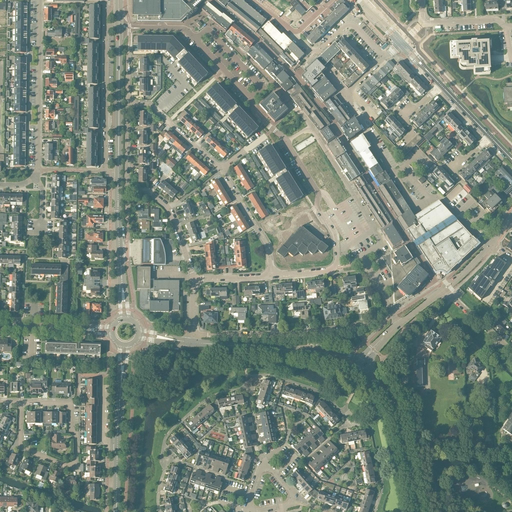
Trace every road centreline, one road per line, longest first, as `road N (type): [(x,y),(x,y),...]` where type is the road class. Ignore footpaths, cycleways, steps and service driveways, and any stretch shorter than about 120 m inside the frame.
road 1 (residential): [(398,324),(362,256),(379,239),(310,126)]
road 2 (residential): [(193,278),(168,208),(145,190),(126,190),(126,104)]
road 3 (residential): [(270,276),(331,269),(336,258),(317,192),(285,141)]
road 4 (residential): [(192,332),(294,334),(368,323)]
road 5 (residential): [(285,141),(186,30),(161,28)]
road 6 (residential): [(20,402),(70,402),(75,432),(75,462),(68,466),(20,446)]
road 7 (residential): [(39,0),(37,170)]
road 8 (residential): [(104,171),(105,26),(119,27)]
road 9 (residential): [(344,95),(414,206),(438,197)]
road 10 (secondary): [(118,171),(119,27)]
road 11 (tertiary): [(316,352),(191,343)]
road 12 (tertiary): [(419,511),(387,390)]
road 13 (residential): [(270,276),(266,243),(220,168)]
